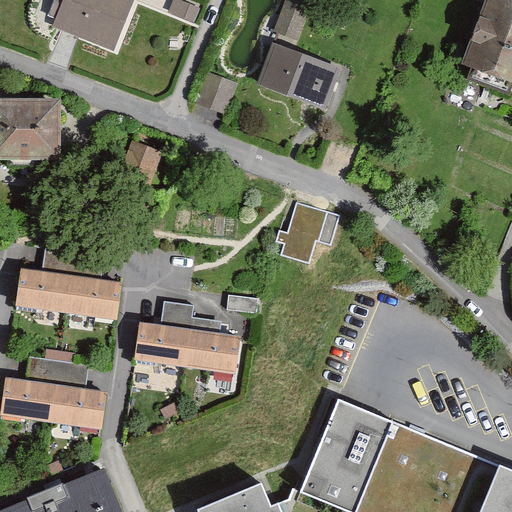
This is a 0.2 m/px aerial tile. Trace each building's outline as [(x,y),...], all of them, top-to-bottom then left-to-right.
[(133,0),(63,0),(53,26),(114,50),(133,0)] [(173,0),(168,12),(194,22),(200,7),(180,0),(173,0)] [(285,0),(274,31),(298,40),(312,0),(285,0)] [(511,7),(489,0),(486,0),(465,65),(511,80),(511,7)] [(342,69),(273,43),(258,84),(327,110),(342,69)] [(195,102),(226,114),(238,83),(207,71),(195,102)] [(63,103),(0,102),(0,162),(62,163),(63,103)] [(133,139),(116,179),(149,195),(163,152),(133,139)] [(46,257),(44,277),(74,281),(100,284),(103,265),(46,257)] [(69,317),(74,281),(44,277),(26,274),(21,311),(69,317)] [(100,284),(74,281),(69,317),(117,324),(122,287),(100,284)] [(227,309),(257,313),(258,298),(229,295),(227,309)] [(161,326),(220,334),(222,321),(192,317),(194,305),(165,300),(161,326)] [(161,326),(140,323),(135,360),(236,374),(241,337),(220,334),(161,326)] [(31,363),(27,384),(58,389),(85,393),(88,371),(31,363)] [(52,426),(58,389),(27,384),(9,382),(4,419),(52,426)] [(104,433),(110,396),(85,393),(58,389),(52,426),(104,433)] [(270,484),(204,511),(511,511),(511,469),(341,401),(298,492),(290,503),(280,507),(270,484)] [(124,511),(108,472),(7,511),(124,511)]
